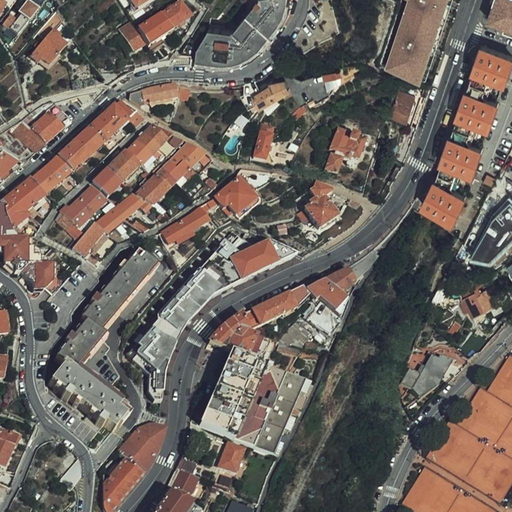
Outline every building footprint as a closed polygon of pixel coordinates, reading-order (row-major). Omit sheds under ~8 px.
[(0,0),(0,4),(5,8),(11,0),(0,0)] [(11,0),(5,8),(9,12),(16,4),(11,0)] [(106,0),(95,11),(99,15),(100,16),(115,3),(111,0),(106,0)] [(127,0),(134,10),(150,0),(127,0)] [(256,0),(228,33),(206,30),(191,58),(222,57),(235,55),(246,51),(254,48),(262,42),(270,34),(276,27),(282,16),(286,4),(287,0),(256,0)] [(408,0),(387,67),(424,78),(448,0),(408,0)] [(511,0),(497,0),(491,20),(508,26),(507,29),(511,30),(511,0)] [(48,8),(55,14),(59,8),(54,3),(48,8)] [(160,17),(169,30),(189,18),(179,5),(160,17)] [(91,23),(99,15),(95,11),(87,19),(91,23)] [(53,32),(61,23),(55,14),(37,34),(44,41),(53,32)] [(17,37),(28,22),(19,15),(15,20),(10,16),(2,25),(17,37)] [(145,47),(146,48),(171,33),(169,30),(160,17),(136,32),(145,47)] [(133,54),(145,47),(136,32),(133,28),(130,23),(119,31),(133,54)] [(69,36),(75,45),(79,41),(76,38),(81,33),(77,29),(69,36)] [(59,37),(53,32),(44,41),(29,58),(37,65),(40,62),(47,68),(58,57),(66,48),(56,40),(59,37)] [(511,68),(511,57),(482,47),(473,72),(475,73),(495,80),(506,84),(511,68)] [(157,65),(166,64),(164,50),(155,51),(157,65)] [(62,60),(58,57),(47,68),(40,62),(37,65),(48,74),(62,60)] [(110,70),(93,72),(103,87),(108,87),(118,80),(110,70)] [(495,80),(475,73),(468,93),(488,100),(490,94),(492,94),(495,86),(493,86),(495,80)] [(295,94),(302,103),(307,100),(313,103),(315,103),(318,103),(320,102),(324,99),(332,93),(328,88),(332,85),(330,82),(337,78),(334,74),(332,75),(325,75),(295,94)] [(289,88),(285,82),(271,83),(272,85),(270,86),(270,85),(253,93),(262,106),(289,88)] [(128,100),(139,109),(143,108),(143,106),(142,102),(151,100),(152,104),(177,99),(175,85),(157,86),(129,93),(128,100)] [(179,86),(182,101),(190,99),(188,88),(179,86)] [(240,95),(249,108),(256,103),(248,91),(240,95)] [(407,124),(416,98),(400,93),(392,119),(407,124)] [(499,104),(488,100),(468,93),(466,93),(458,117),(459,117),(479,124),(491,129),(499,104)] [(90,96),(78,99),(83,105),(89,101),(92,98),(90,96)] [(105,116),(89,132),(102,146),(110,155),(117,148),(109,140),(126,124),(135,115),(120,102),(105,116)] [(298,122),(308,111),(303,105),(292,116),(298,122)] [(39,109),(22,122),(25,125),(41,111),(39,109)] [(29,131),(44,147),(65,128),(71,123),(59,110),(50,117),(47,115),(29,131)] [(135,115),(126,124),(134,132),(143,122),(135,115)] [(477,131),(479,124),(459,117),(451,138),(471,145),(474,139),(477,140),(480,132),(477,131)] [(25,125),(22,122),(21,122),(0,136),(0,148),(16,160),(27,150),(34,155),(44,147),(29,131),(25,125)] [(262,127),(260,130),(252,161),(263,164),(266,154),(267,149),(272,130),(262,127)] [(154,128),(136,145),(149,159),(155,153),(171,137),(154,128)] [(356,165),(364,141),(337,131),(329,151),(335,153),(333,158),(330,156),(325,172),(336,176),(342,160),(348,162),(347,165),(347,167),(349,169),(353,169),(354,167),(356,165)] [(57,160),(70,174),(78,166),(80,167),(102,146),(89,132),(57,160)] [(484,150),(471,145),(451,138),(450,138),(442,162),(463,170),(475,175),(484,150)] [(183,143),(175,139),(168,145),(175,151),(183,143)] [(244,159),(250,161),(256,141),(251,140),(244,159)] [(136,145),(127,154),(139,166),(140,168),(149,159),(136,145)] [(203,156),(187,146),(168,165),(181,178),(187,172),(189,170),(203,156)] [(0,148),(0,183),(1,185),(23,165),(16,160),(0,148)] [(125,153),(106,171),(120,185),(130,195),(134,192),(123,182),(139,166),(127,154),(125,153)] [(155,153),(149,159),(154,163),(160,157),(155,153)] [(212,162),(203,156),(189,170),(197,178),(212,162)] [(56,159),(30,182),(44,197),(70,174),(57,160),(56,159)] [(460,177),(463,170),(442,162),(434,182),(454,191),(457,185),(460,186),(463,178),(460,177)] [(300,172),(303,166),(296,163),(293,168),(300,172)] [(168,165),(154,179),(167,192),(171,188),(174,185),(181,178),(168,165)] [(106,171),(92,186),(105,199),(120,185),(106,171)] [(187,172),(181,178),(174,185),(189,201),(201,188),(193,180),(194,178),(187,172)] [(140,178),(145,181),(149,177),(146,173),(140,178)] [(154,179),(135,199),(150,210),(167,192),(154,179)] [(211,192),(216,188),(208,180),(204,185),(211,192)] [(238,182),(248,194),(251,192),(241,180),(238,182)] [(10,199),(14,204),(23,217),(45,198),(44,197),(30,182),(13,197),(10,199)] [(232,216),(235,219),(237,217),(252,205),(254,203),(248,194),(238,182),(214,201),(218,206),(229,218),(232,216)] [(454,191),(434,182),(423,205),(454,220),(466,197),(454,191)] [(313,191),(303,196),(310,207),(304,212),(318,232),(337,220),(324,200),(332,194),(331,191),(318,185),(315,185),(313,191)] [(63,210),(59,214),(76,231),(104,204),(89,189),(65,213),(63,210)] [(135,199),(130,195),(119,205),(122,209),(118,213),(125,220),(138,210),(144,216),(150,210),(135,199)] [(494,214),(474,250),(492,254),(511,235),(511,197),(510,195),(494,214)] [(1,204),(2,205),(3,212),(14,204),(10,199),(8,197),(1,204)] [(214,201),(206,205),(209,211),(218,206),(214,201)] [(355,211),(360,207),(349,201),(347,207),(355,211)] [(33,241),(34,239),(36,236),(18,229),(27,221),(23,217),(14,204),(3,212),(2,205),(1,209),(0,210),(0,239),(16,240),(19,237),(26,237),(26,241),(33,241)] [(102,212),(105,216),(112,211),(114,209),(110,204),(102,212)] [(112,211),(123,222),(125,220),(118,213),(122,209),(119,205),(114,209),(112,211)] [(199,209),(200,211),(203,214),(209,211),(206,205),(199,209)] [(237,217),(235,219),(238,223),(255,208),(252,205),(237,217)] [(109,240),(115,245),(122,242),(112,231),(123,222),(112,211),(105,216),(93,226),(109,240)] [(181,223),(160,235),(167,247),(209,222),(203,214),(200,211),(181,223)] [(59,214),(55,221),(75,241),(78,244),(83,238),(76,231),(59,214)] [(136,222),(133,226),(143,234),(148,232),(136,222)] [(78,244),(71,252),(82,258),(94,267),(96,263),(87,256),(89,254),(87,252),(97,241),(103,246),(109,240),(93,226),(83,238),(78,244)] [(162,393),(163,375),(171,353),(179,336),(187,324),(210,300),(293,257),(264,242),(250,249),(231,232),(216,249),(218,250),(197,273),(195,272),(155,317),(158,319),(128,354),(127,357),(148,376),(147,392),(162,393)] [(16,240),(0,239),(0,249),(3,250),(3,265),(8,265),(14,270),(14,275),(19,275),(21,277),(32,288),(32,292),(42,296),(44,293),(51,299),(56,293),(48,286),(48,268),(37,267),(30,267),(31,259),(32,250),(25,250),(25,241),(16,240)] [(75,241),(67,250),(71,252),(78,244),(75,241)] [(87,252),(89,254),(93,257),(103,246),(97,241),(87,252)] [(355,279),(356,280),(367,270),(377,256),(373,252),(361,261),(349,270),(355,279)] [(126,417),(103,398),(75,374),(102,343),(104,340),(99,336),(155,270),(136,254),(125,268),(122,266),(115,275),(118,277),(97,301),(95,299),(90,305),(93,307),(81,320),(86,324),(73,340),(70,338),(66,343),(69,346),(57,360),(63,365),(60,368),(62,370),(50,384),(63,395),(61,398),(67,403),(69,400),(97,424),(95,426),(100,430),(102,428),(111,435),(126,417)] [(339,296),(355,279),(349,270),(324,283),(339,296)] [(471,292),(475,290),(482,285),(480,281),(454,285),(461,298),(471,292)] [(330,314),(330,315),(344,300),(339,296),(324,283),(308,290),(318,301),(324,308),(330,314)] [(478,295),(477,293),(473,295),(459,304),(462,308),(460,309),(463,314),(469,311),(473,316),(502,298),(493,283),(484,288),(485,291),(478,295)] [(243,317),(248,329),(250,332),(257,328),(296,309),(309,297),(304,292),(302,289),(243,317)] [(308,290),(304,292),(309,297),(311,300),(313,302),(315,303),(318,301),(308,290)] [(443,291),(437,302),(442,305),(448,294),(443,291)] [(330,315),(337,322),(346,302),(344,300),(330,315)] [(277,343),(280,344),(298,350),(330,314),(324,308),(321,311),(315,303),(313,302),(277,343)] [(231,353),(260,366),(269,345),(244,334),(242,331),(248,329),(243,317),(233,322),(224,328),(217,333),(212,338),(208,344),(231,353)] [(257,328),(250,332),(266,338),(267,333),(257,328)] [(304,352),(326,357),(326,356),(334,338),(326,333),(320,347),(306,344),(304,352)] [(475,357),(487,344),(473,334),(464,348),(475,357)] [(75,374),(103,398),(119,380),(105,356),(108,351),(108,348),(102,343),(75,374)] [(296,358),(299,351),(298,350),(280,344),(278,352),(296,358)] [(196,429),(268,461),(303,385),(260,366),(231,353),(196,429)] [(452,362),(440,356),(438,360),(435,358),(431,356),(421,373),(411,367),(402,383),(412,389),(418,398),(436,385),(443,373),(445,374),(452,362)] [(161,402),(162,393),(147,392),(153,402),(161,402)] [(103,510),(104,511),(112,511),(132,489),(144,475),(148,469),(154,459),(158,449),(163,431),(152,428),(150,428),(145,429),(140,431),(136,434),(118,454),(125,460),(103,486),(102,502),(103,510)] [(17,441),(18,438),(0,430),(0,466),(4,469),(14,447),(17,441)] [(28,446),(31,438),(20,434),(18,438),(20,439),(19,442),(28,446)] [(228,446),(218,469),(235,476),(244,452),(228,446)] [(176,471),(191,478),(196,468),(181,460),(176,471)] [(81,469),(78,461),(59,481),(70,491),(81,479),(81,477),(81,469)] [(188,502),(198,481),(191,478),(176,471),(171,481),(166,489),(171,492),(183,498),(188,502)] [(0,478),(0,484),(10,489),(14,478),(3,474),(0,478)] [(233,479),(223,476),(219,484),(229,488),(233,479)] [(158,499),(164,502),(169,495),(171,492),(166,489),(158,499)] [(180,501),(186,505),(188,502),(183,498),(171,492),(169,495),(180,501)] [(156,511),(195,511),(186,505),(180,501),(169,495),(164,502),(156,511)] [(252,511),(253,511),(233,502),(228,511),(252,511)]
